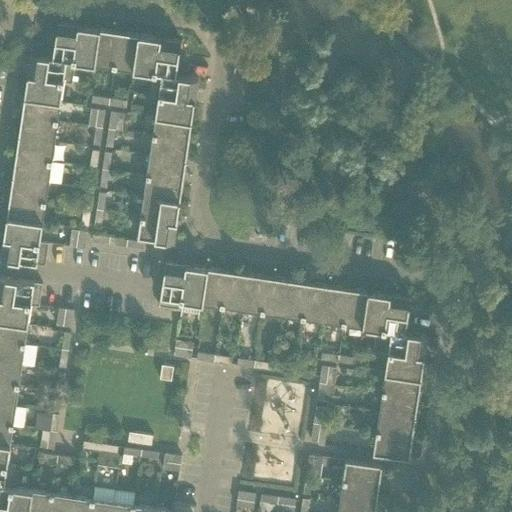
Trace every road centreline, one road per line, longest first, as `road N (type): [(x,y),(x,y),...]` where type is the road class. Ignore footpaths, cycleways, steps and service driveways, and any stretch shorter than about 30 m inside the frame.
road 1 (residential): [(404,511),(429,462),(447,312),(436,294),(423,280),(207,248),(200,228),(221,40),(202,22),(48,0)]
road 2 (residential): [(18,0),(0,129)]
